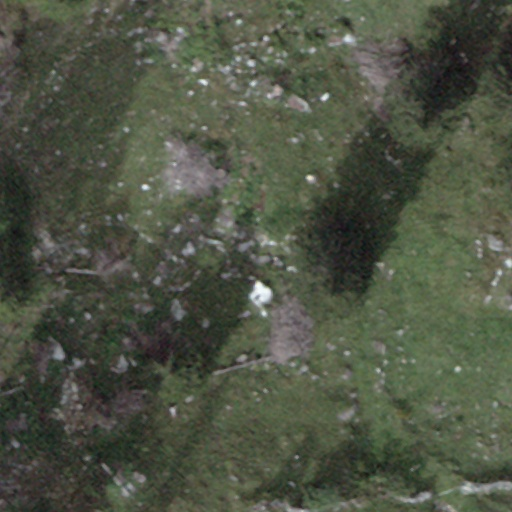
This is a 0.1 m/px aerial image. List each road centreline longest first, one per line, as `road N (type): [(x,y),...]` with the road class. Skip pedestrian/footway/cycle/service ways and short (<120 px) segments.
road 1 (track): [(460,511),(372,377),(366,316),(447,117),(511,23)]
road 2 (track): [(72,0),(19,84),(0,135)]
